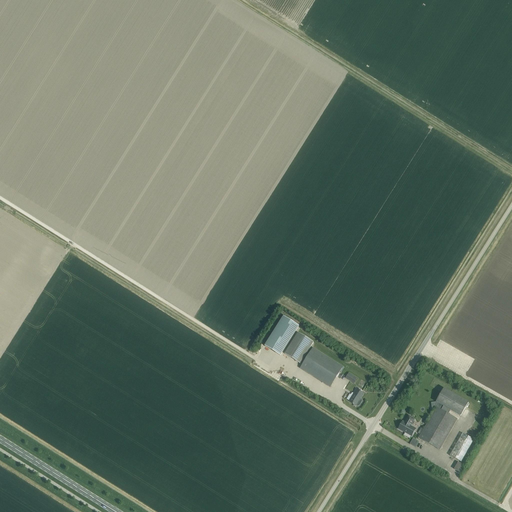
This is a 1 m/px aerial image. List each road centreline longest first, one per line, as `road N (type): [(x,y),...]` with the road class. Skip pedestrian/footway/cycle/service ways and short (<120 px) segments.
road 1 (unclassified): [(318,511),(511,205)]
road 2 (primary): [(115,511),(0,439)]
